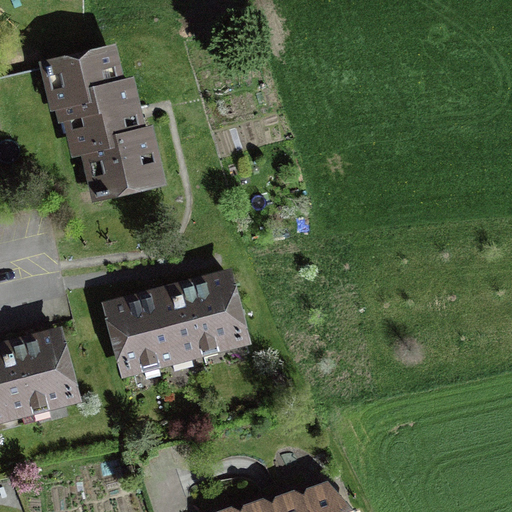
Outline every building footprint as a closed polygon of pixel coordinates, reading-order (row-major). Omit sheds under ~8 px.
[(137,188),(136,184),(153,180),(160,179),(148,131),(142,133),(130,82),(120,85),(112,51),(46,66),(55,104),(60,103),(63,119),(68,118),(76,150),(86,148),(96,193),(97,196),(108,194),(107,191),(121,188),(122,192),(125,194),(134,192),(137,188)] [(245,338),(228,275),(109,307),(125,369),(245,338)] [(75,396),(59,333),(0,348),(0,415),(20,410),(24,424),(50,417),(47,403),(75,396)] [(308,508),(309,511),(358,511),(328,479),(307,486),(304,492),(308,508)] [(309,511),(308,508),(304,492),(294,488),(276,495),(272,501),(275,511),(309,511)] [(275,511),(272,501),(264,496),(244,503),(241,509),(242,511),(275,511)]
